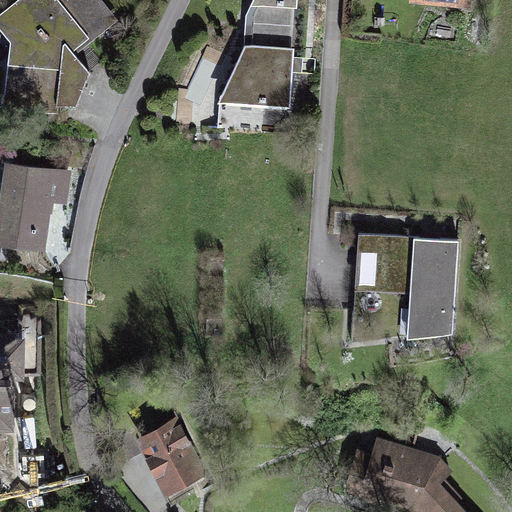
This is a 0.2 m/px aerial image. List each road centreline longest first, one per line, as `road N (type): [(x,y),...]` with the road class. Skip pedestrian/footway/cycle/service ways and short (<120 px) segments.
road 1 (residential): [(183,0),(133,102),(84,242),(83,383),(98,476),(123,511)]
road 2 (residential): [(335,0),(319,294)]
